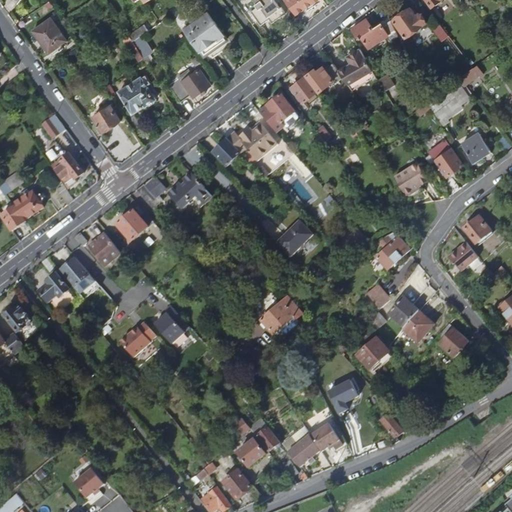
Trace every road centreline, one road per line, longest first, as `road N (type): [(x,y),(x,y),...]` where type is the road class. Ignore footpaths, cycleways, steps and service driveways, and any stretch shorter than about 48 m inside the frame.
road 1 (tertiary): [(511,387),(401,452),(262,511)]
road 2 (unclassified): [(511,163),(457,204),(426,254),(511,366)]
road 3 (unclassified): [(0,18),(119,185)]
road 4 (tertiary): [(119,185),(273,65)]
road 5 (tertiary): [(0,277),(119,185)]
road 6 (track): [(363,511),(448,451),(459,450),(475,468)]
